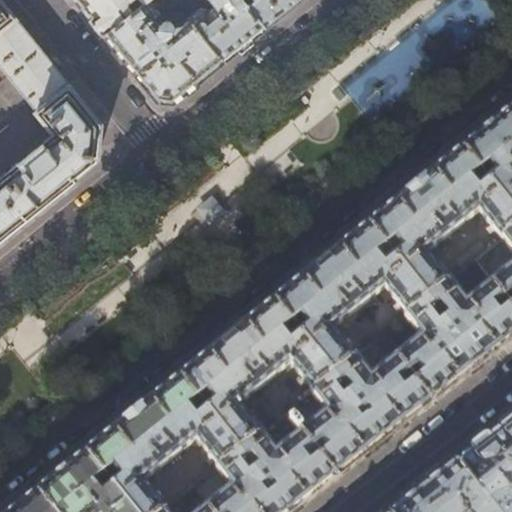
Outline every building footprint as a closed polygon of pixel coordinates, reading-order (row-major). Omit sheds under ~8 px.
[(0,0),(0,29),(15,17),(0,0)] [(77,0),(93,19),(105,34),(147,0),(77,0)] [(159,13),(148,0),(147,0),(105,34),(134,69),(158,100),(173,101),(225,60),(190,16),(182,23),(174,25),(173,24),(172,23),(170,22),(167,21),(166,21),(164,21),(162,21),(161,22),(156,16),(159,13)] [(177,0),(161,0),(169,12),(180,3),(177,0)] [(211,0),(215,5),(207,11),(206,9),(200,8),(198,10),(190,0),(177,0),(180,3),(183,0),(184,0),(194,13),(190,16),(225,60),(239,48),(266,26),(248,4),(245,0),(211,0)] [(252,0),(248,4),(266,26),(294,4),(298,0),(252,0)] [(69,84),(15,17),(0,29),(0,67),(6,75),(0,80),(0,119),(26,99),(35,111),(69,84)] [(69,84),(35,111),(52,132),(0,174),(0,240),(76,180),(75,179),(95,163),(96,155),(97,155),(101,123),(69,84)] [(511,110),(511,109),(487,129),(462,149),(481,172),(489,166),(496,174),(488,181),(511,211),(511,110)] [(472,179),(481,172),(462,149),(415,187),(368,224),(387,248),(396,241),(403,250),(394,257),(428,299),(449,282),(427,254),(478,213),(501,240),(511,230),(511,211),(488,181),(479,188),(472,179)] [(196,213),(209,229),(225,216),(212,200),(196,213)] [(379,255),(387,248),(368,224),(325,259),(274,301),(293,324),(301,317),(308,327),(300,334),(333,375),(354,358),(332,331),(384,289),(406,316),(428,299),(394,257),(386,264),(379,255)] [(511,230),(501,240),(510,251),(505,255),(511,263),(511,264),(490,281),(504,299),(511,292),(511,305),(510,307),(511,308),(511,230)] [(395,356),(410,375),(418,370),(424,377),(416,383),(433,404),(479,368),(511,341),(511,308),(510,307),(502,313),(495,305),(504,299),(490,281),(467,299),(451,280),(449,282),(428,299),(406,316),(404,318),(419,337),(395,356)] [(284,331),(293,324),(274,301),(228,338),(180,377),(199,400),(207,394),(214,403),(206,409),(240,451),(261,434),(239,407),(290,364),(299,376),(294,380),(301,388),(305,384),(312,392),(333,375),(300,334),(291,341),(284,331)] [(300,431),(313,447),(322,441),(328,449),(319,455),(338,479),(383,443),(433,404),(416,383),(408,390),(402,382),(410,375),(395,356),(371,375),(356,357),(354,358),(333,375),(312,392),(310,394),(324,412),(300,431)] [(190,407),(199,400),(180,377),(134,414),(86,452),(104,476),(113,469),(120,478),(111,485),(132,511),(163,511),(166,510),(144,482),(196,440),(218,468),(240,451),(206,409),(197,416),(190,407)] [(511,511),(511,418),(486,439),(456,462),(495,511),(511,511)] [(294,511),(338,479),(319,455),(312,462),(305,453),(313,447),(300,431),(277,449),(263,432),(261,434),(240,451),(218,468),(216,470),(230,486),(205,506),(210,511),(294,511)] [(95,482),(104,476),(86,452),(60,473),(37,492),(52,511),(132,511),(111,485),(103,492),(95,482)] [(426,486),(392,511),(495,511),(456,462),(426,486)] [(52,511),(37,492),(11,511),(52,511)]
